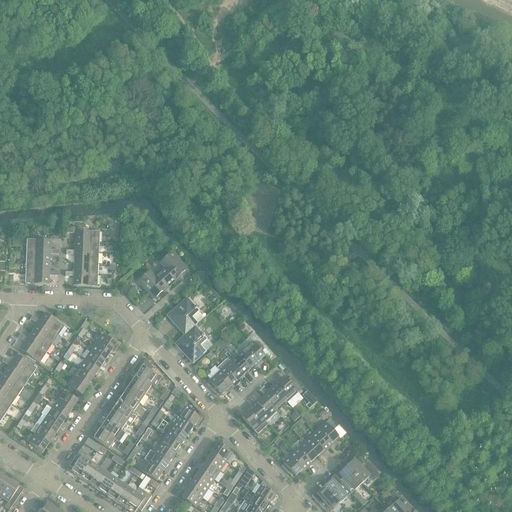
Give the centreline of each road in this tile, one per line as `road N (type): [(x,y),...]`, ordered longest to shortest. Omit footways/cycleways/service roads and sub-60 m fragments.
road 1 (residential): [(44,478),(143,332)]
road 2 (residential): [(143,332),(116,302),(26,300)]
